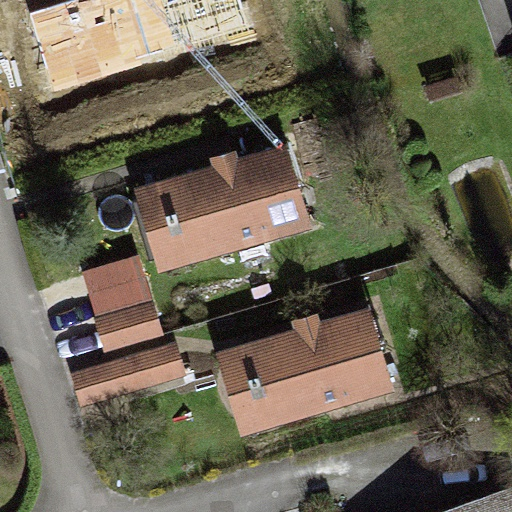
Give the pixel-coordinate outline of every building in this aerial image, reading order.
[(433,0),(428,0),(399,13),(420,62),(454,48),(433,0)] [(286,158),(139,199),(160,276),(307,235),(286,158)] [(363,317),(220,363),(246,444),(389,398),(363,317)] [(173,342),(66,374),(77,412),(185,381),(173,342)] [(511,511),(511,497),(463,511),(511,511)]
